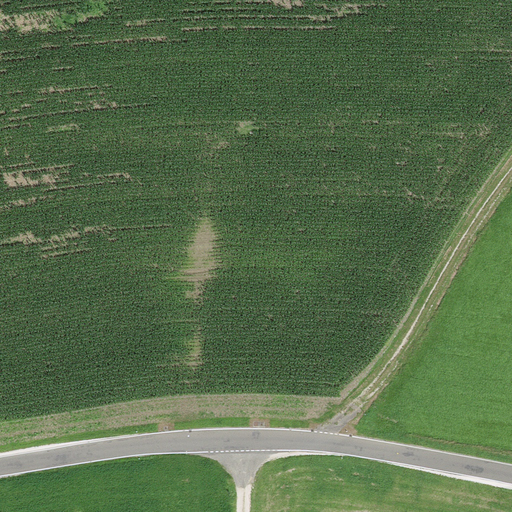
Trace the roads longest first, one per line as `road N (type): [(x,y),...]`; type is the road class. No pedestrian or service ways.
road 1 (tertiary): [(0,467),(149,443),(242,438),(511,477)]
road 2 (track): [(511,171),(397,359),(358,406),(311,443)]
